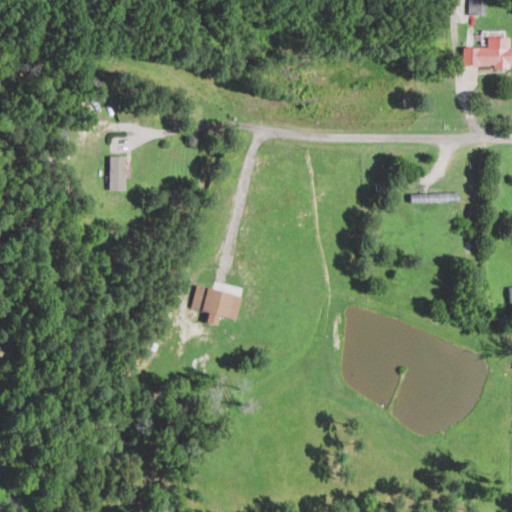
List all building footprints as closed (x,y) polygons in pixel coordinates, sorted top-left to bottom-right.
[(468,0),(468,14),(484,14),(484,0),(468,0)] [(461,46),(461,64),(511,64),(511,46),(505,46),(506,30),(484,30),(484,46),(461,46)] [(124,155),(109,154),(108,189),(124,189),(124,155)] [(409,201),(457,200),(457,191),(409,192),(409,201)] [(241,295),(195,283),(189,307),(207,311),(204,321),(216,323),(218,314),(235,318),(241,295)]
